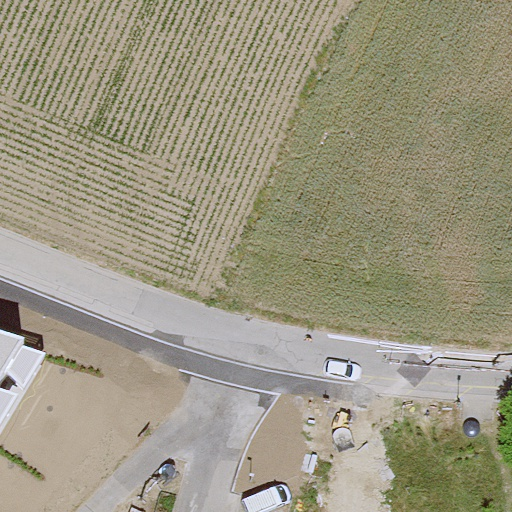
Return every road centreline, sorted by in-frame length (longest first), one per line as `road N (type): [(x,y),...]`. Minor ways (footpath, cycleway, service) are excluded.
road 1 (tertiary): [(511,379),(404,369),(162,322),(0,256)]
road 2 (track): [(252,342),(95,511)]
